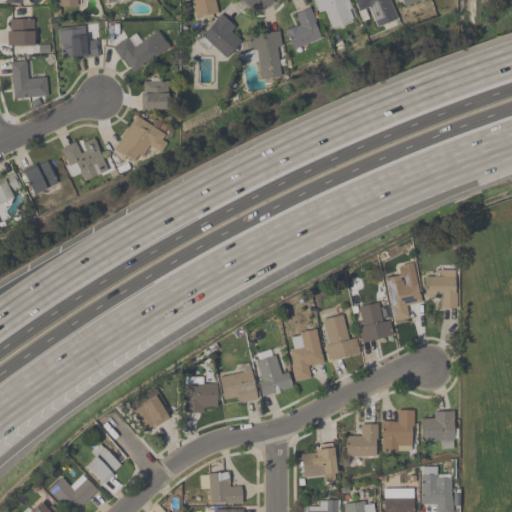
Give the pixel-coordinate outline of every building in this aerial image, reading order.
[(220,0),(214,1),(217,14),(194,18),(190,0),(220,0)] [(327,31),(315,0),(348,0),(356,20),(327,31)] [(389,0),(397,19),(376,27),(369,8),(358,12),(353,0),(389,0)] [(397,0),(424,0),(425,1),(400,9),(397,0)] [(284,30),(295,26),(291,16),(309,8),(322,37),(293,49),(284,30)] [(236,29),(232,34),(240,41),(225,59),(201,37),(220,15),(236,29)] [(32,19),(32,46),(8,46),(8,19),(32,19)] [(60,60),(58,28),(84,26),(86,40),(97,39),(98,57),(60,60)] [(113,47),(134,33),(141,43),(158,31),(170,49),(131,74),(113,47)] [(282,77),(255,79),(252,34),(279,33),(282,77)] [(47,96),(12,98),(10,61),(27,60),(28,78),(45,77),(47,96)] [(141,81),(169,81),(169,110),(141,110),(141,81)] [(113,150),(135,115),(168,137),(158,152),(149,146),(136,165),(113,150)] [(60,148),(94,136),(107,172),(82,181),(79,172),(70,175),(60,148)] [(32,197),(20,174),(45,160),(57,183),(32,197)] [(0,180),(11,176),(19,198),(0,205),(0,180)] [(385,278),(396,277),(395,266),(414,263),(420,304),(407,306),(409,319),(392,321),(385,278)] [(454,271),(455,309),(438,309),(438,298),(425,299),(424,278),(436,277),(436,271),(454,271)] [(390,320),(393,337),(360,343),(354,306),(377,303),(380,322),(390,320)] [(328,362),(318,320),(341,314),(346,337),(354,335),(359,354),(328,362)] [(323,364),(310,367),(313,378),(295,382),(287,345),(295,343),(293,334),(315,329),(323,364)] [(291,389),(261,396),(252,355),(272,351),(276,371),(287,368),(291,389)] [(232,396),(222,398),(218,376),(251,370),(256,399),(234,404),(232,396)] [(203,377),(203,385),(215,385),(215,412),(182,412),(182,377),(203,377)] [(153,388),(170,417),(143,433),(126,404),(153,388)] [(380,453),(380,421),(392,421),(392,410),(413,410),(413,453),(380,453)] [(454,412),(454,441),(419,441),(419,420),(430,420),(430,412),(454,412)] [(345,457),(345,436),(356,436),(356,424),(376,424),(376,457),(345,457)] [(102,485),(81,464),(100,444),(122,466),(102,485)] [(323,476),(303,477),(300,451),(333,448),(336,482),(324,484),(323,476)] [(199,474),(229,472),(229,486),(240,485),(241,503),(209,504),(209,490),(200,490),(199,474)] [(451,474),(451,511),(433,511),(433,505),(419,504),(420,474),(451,474)] [(69,511),(46,489),(61,475),(74,487),(84,477),(97,491),(75,511),(69,511)] [(382,511),(381,491),(413,490),(413,511),(382,511)] [(304,511),(304,500),(336,501),(336,511),(304,511)] [(342,511),(342,502),(364,502),(365,511),(374,511),(342,511)]
